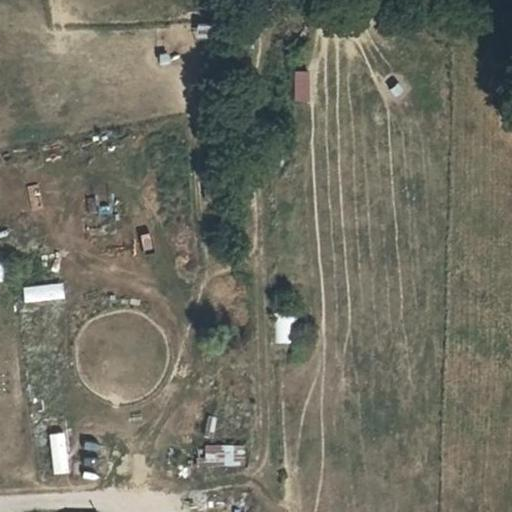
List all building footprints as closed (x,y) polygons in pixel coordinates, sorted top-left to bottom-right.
[(23,283),(24,300),(64,298),(63,281),(23,283)] [(278,341),(295,340),(293,311),(276,312),(278,341)] [(68,471),(66,430),(50,431),(52,472),(68,471)] [(244,462),(244,442),(195,442),(195,462),(244,462)] [(99,511),(99,501),(22,509),(22,511),(99,511)]
